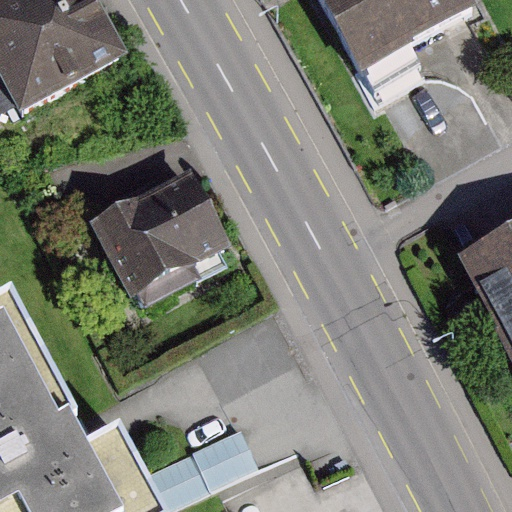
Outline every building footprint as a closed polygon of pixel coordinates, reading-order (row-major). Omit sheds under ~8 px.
[(21,0),(0,12),(0,92),(22,133),(131,73),(91,0),(21,0)] [(456,0),(303,0),(355,90),(470,24),(456,0)] [(188,188),(91,238),(141,332),(240,286),(188,188)] [(511,241),(453,273),(511,383),(511,241)] [(0,309),(0,511),(147,511),(108,440),(79,455),(0,309)] [(148,481),(162,511),(184,511),(263,477),(245,438),(148,481)]
